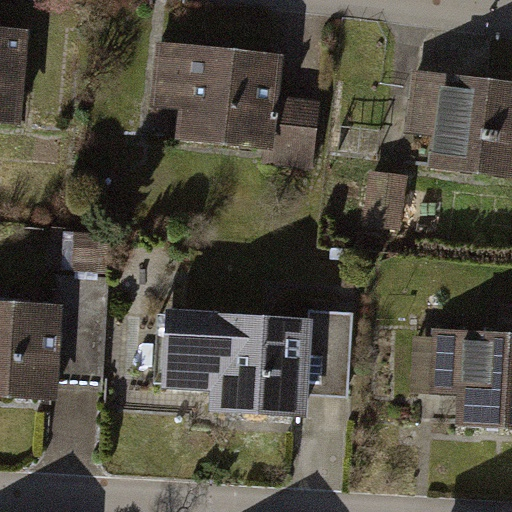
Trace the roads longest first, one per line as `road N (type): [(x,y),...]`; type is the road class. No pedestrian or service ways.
road 1 (residential): [(157,511),(0,501)]
road 2 (unclassified): [(374,0),(511,14)]
